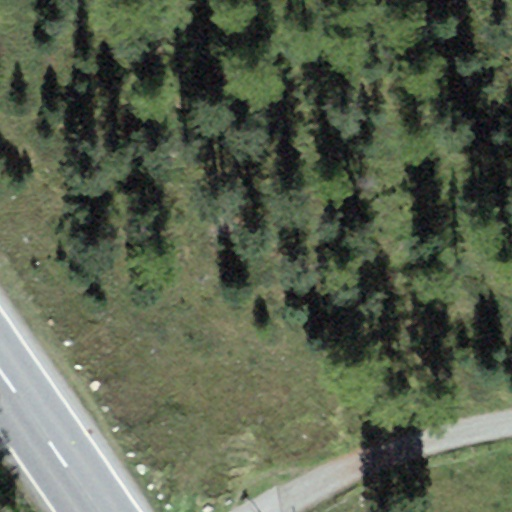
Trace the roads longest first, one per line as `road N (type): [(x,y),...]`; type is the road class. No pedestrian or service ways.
road 1 (track): [(511,425),(319,483),(275,511)]
road 2 (primary): [(99,511),(0,367)]
